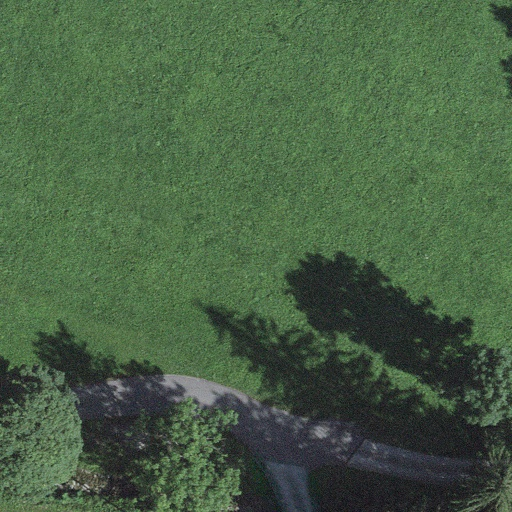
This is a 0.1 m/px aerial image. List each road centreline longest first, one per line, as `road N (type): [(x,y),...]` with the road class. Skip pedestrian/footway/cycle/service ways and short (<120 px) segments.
road 1 (track): [(0,406),(195,396),(357,452)]
road 2 (track): [(511,475),(459,474),(357,452)]
